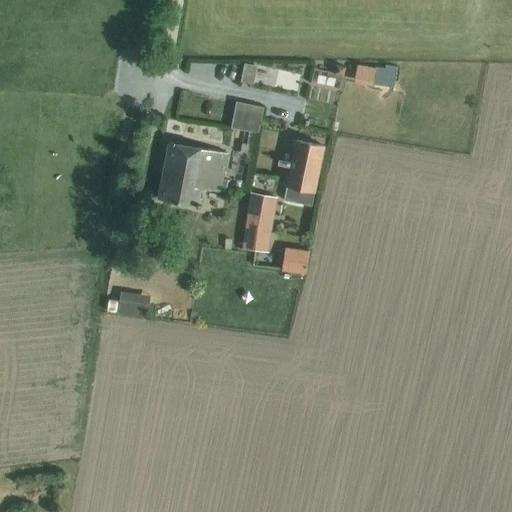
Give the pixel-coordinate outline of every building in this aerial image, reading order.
[(285,194),(297,196),(300,186),(315,189),(324,145),(296,139),(285,194)] [(158,197),(178,201),(199,205),(202,202),(203,199),(198,198),(199,188),(217,191),(218,189),(226,191),(228,178),(223,177),(228,152),(170,140),(164,172),(163,172),(158,197)] [(247,212),(244,228),(264,232),(266,221),(267,215),(271,196),(251,192),(247,212)] [(266,221),(264,232),(270,233),(279,234),(281,223),(272,222),(266,221)] [(244,228),(241,246),(261,249),(264,232),(244,228)] [(117,311),(148,315),(149,302),(119,297),(117,311)]
